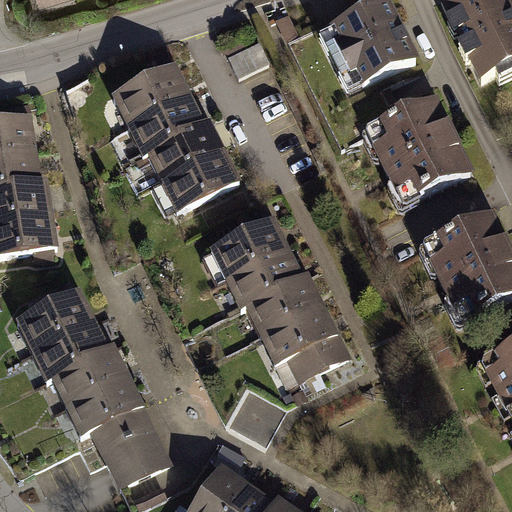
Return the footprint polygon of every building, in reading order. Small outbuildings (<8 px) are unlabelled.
[(386,0),(385,0),(325,30),(330,41),(323,45),(341,82),(349,79),(355,91),(417,61),(386,0)] [(511,10),(507,0),(443,0),(440,2),(480,86),(511,71),(511,10)] [(242,81),(274,65),(264,45),(232,61),(242,81)] [(112,100),(126,130),(189,99),(175,69),(112,100)] [(126,130),(141,159),(147,156),(204,128),(189,99),(126,130)] [(438,104),(368,138),(405,214),(475,180),(438,104)] [(0,127),(0,160),(37,155),(33,123),(0,127)] [(147,156),(161,186),(224,154),(210,125),(204,128),(147,156)] [(161,186),(176,215),(239,184),(224,154),(161,186)] [(0,160),(0,193),(42,188),(37,155),(0,160)] [(0,193),(0,227),(55,219),(51,187),(42,188),(0,193)] [(511,252),(495,218),(425,252),(462,328),(511,303),(511,252)] [(0,227),(0,260),(60,252),(55,219),(0,227)] [(214,252),(228,281),(291,250),(277,221),(214,252)] [(228,281),(243,311),(248,308),(306,279),(291,250),(228,281)] [(248,308),(263,337),(326,306),(312,277),(306,279),(248,308)] [(20,323),(34,352),(98,321),(83,291),(20,323)] [(263,337),(278,366),(289,360),(300,382),(352,357),(326,306),(263,337)] [(34,352),(49,381),(55,378),(112,350),(98,321),(34,352)] [(55,378),(69,408),(133,377),(118,347),(112,350),(55,378)] [(511,350),(483,366),(511,418),(511,350)] [(69,408),(84,437),(91,433),(145,407),(147,406),(133,377),(69,408)] [(145,407),(91,433),(119,490),(173,464),(145,407)] [(190,511),(231,511),(251,483),(223,464),(190,511)] [(231,511),(272,511),(279,502),(251,483),(231,511)] [(272,511),(306,511),(283,496),(279,502),(272,511)]
